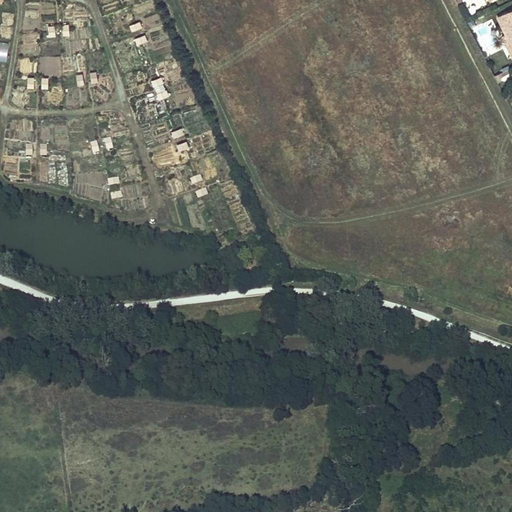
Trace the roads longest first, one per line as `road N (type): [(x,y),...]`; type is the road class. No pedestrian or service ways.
road 1 (track): [(89,0),(160,224)]
road 2 (track): [(20,0),(0,142)]
road 3 (track): [(123,103),(68,113),(0,108)]
